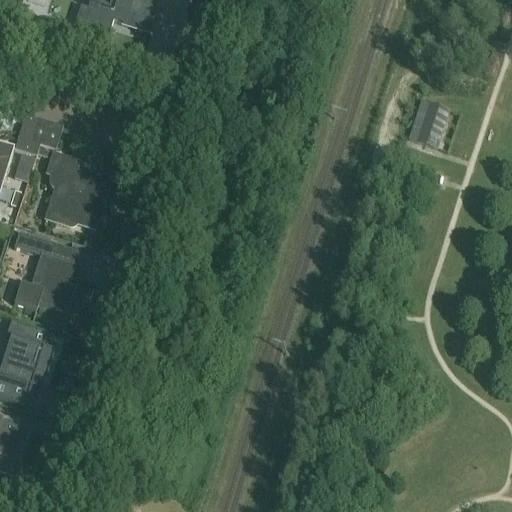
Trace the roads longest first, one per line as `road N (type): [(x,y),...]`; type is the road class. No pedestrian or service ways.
road 1 (unclassified): [(53,511),(174,134)]
road 2 (residential): [(174,134),(21,88),(0,89)]
road 3 (unclassified): [(174,134),(218,0)]
